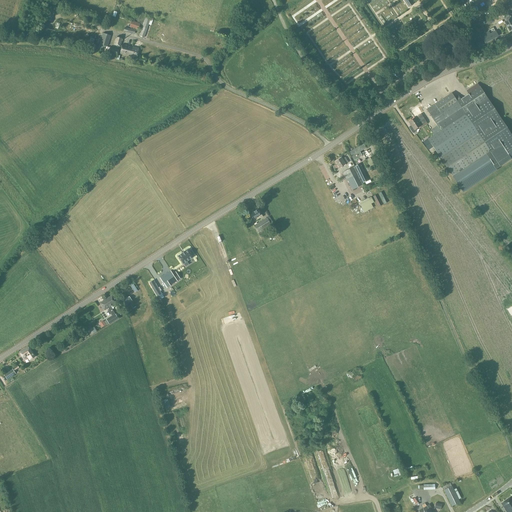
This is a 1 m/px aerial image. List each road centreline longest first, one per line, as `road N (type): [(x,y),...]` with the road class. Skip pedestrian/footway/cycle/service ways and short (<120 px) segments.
road 1 (tertiary): [(0,358),(330,146)]
road 2 (unclassified): [(330,146),(303,123),(224,86),(203,57),(143,40)]
road 3 (tertiary): [(330,146),(426,81),(511,46)]
